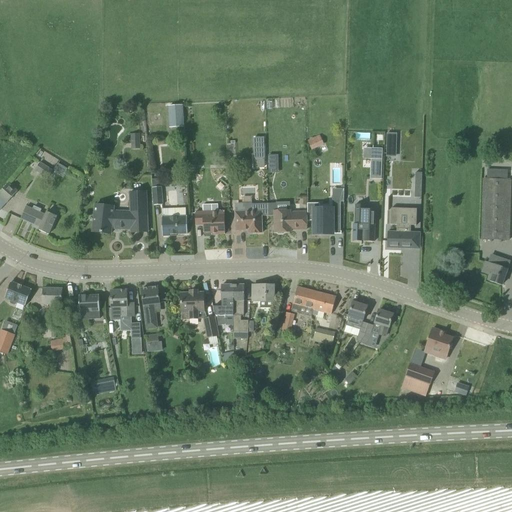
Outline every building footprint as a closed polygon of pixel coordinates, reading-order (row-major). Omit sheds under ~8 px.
[(183,105),(168,106),(169,128),(184,127),(183,105)] [(139,133),(130,134),(131,149),(140,148),(139,133)] [(387,134),(386,157),(396,157),(397,134),(387,134)] [(150,155),(158,155),(158,138),(149,138),(150,155)] [(264,138),(253,138),(254,159),(264,159),(264,138)] [(311,151),(318,148),(314,138),(307,141),(311,151)] [(278,155),(268,156),(268,164),(278,164),(278,155)] [(371,179),(382,179),(383,160),(372,159),(371,179)] [(40,162),(35,170),(48,178),(53,170),(40,162)] [(163,205),(160,179),(152,180),(153,187),(152,187),(154,206),(163,205)] [(511,179),(501,179),(487,179),(483,179),(481,240),(509,241),(511,210),(511,179)] [(0,197),(6,203),(17,191),(8,183),(0,192),(0,197)] [(96,204),(94,222),(93,232),(111,234),(111,229),(131,229),(131,233),(148,232),(146,191),(130,192),(131,212),(113,212),(114,206),(96,204)] [(341,222),(340,202),(332,202),(332,209),(321,209),(319,209),(319,204),(311,204),(307,204),(308,221),(313,221),(314,234),(321,234),(321,232),(324,232),(333,232),(333,222),(341,222)] [(262,233),(261,216),(268,216),(268,204),(252,204),(252,203),(235,203),(235,214),(236,231),(248,230),(248,234),(262,233)] [(203,205),(203,212),(195,212),(195,225),(203,225),(203,233),(211,233),(211,235),(225,234),(224,211),(218,211),(218,205),(203,205)] [(365,225),(364,241),(374,242),(375,210),(365,209),(365,205),(355,205),(355,225),(365,225)] [(32,209),(26,206),(21,219),(40,228),(39,230),(49,235),(57,216),(47,212),(46,215),(40,213),(41,210),(34,206),(32,209)] [(417,209),(406,209),(406,215),(391,215),(391,225),(397,225),(396,232),(391,232),(388,232),(387,248),(401,249),(401,247),(405,247),(405,249),(413,249),(413,233),(411,233),(411,226),(416,226),(417,209)] [(290,210),(274,211),(275,233),(277,233),(278,234),(283,234),(284,233),(286,232),(286,230),(307,229),(306,212),(290,213),(290,210)] [(187,234),(187,216),(162,217),(162,237),(177,236),(176,235),(187,234)] [(488,264),(485,263),(482,272),(490,275),(488,280),(502,285),(505,276),(507,277),(508,272),(507,271),(510,261),(499,257),(496,266),(488,264)] [(25,306),(32,290),(11,282),(5,298),(10,300),(10,302),(11,304),(14,306),(16,305),(17,303),(25,306)] [(233,306),(233,285),(222,285),(222,308),(214,308),(218,327),(227,325),(227,316),(232,316),(232,306),(233,306)] [(232,306),(232,316),(234,316),(234,339),(248,340),(248,333),(248,332),(248,321),(241,321),(241,316),(244,316),(244,301),(244,285),(233,285),(233,306),(232,306)] [(273,302),(274,302),(274,286),(253,285),(253,302),(260,302),(260,309),(273,309),(273,302)] [(160,310),(160,304),(158,287),(142,289),(144,306),(145,306),(148,330),(158,328),(156,310),(160,310)] [(312,315),(313,315),(318,293),(297,287),(293,305),(291,312),(312,317),(312,315)] [(44,288),(43,304),(51,305),(50,321),(52,321),(52,338),(61,338),(61,336),(62,336),(62,335),(68,334),(68,325),(61,324),(62,289),(44,288)] [(127,304),(127,300),(127,290),(111,291),(111,308),(112,308),(112,320),(121,320),(121,317),(134,317),(134,303),(127,304)] [(198,312),(204,312),(203,293),(198,293),(197,291),(192,291),(190,291),(190,293),(181,294),(181,304),(180,304),(180,311),(181,311),(182,313),(182,320),(198,319),(198,312)] [(336,297),(318,293),(313,315),(317,316),(318,311),(331,315),(336,297)] [(99,295),(79,295),(79,297),(80,309),(80,319),(100,319),(99,295)] [(364,339),(368,324),(362,322),(367,307),(353,302),(346,326),(353,327),(353,326),(361,328),(360,333),(357,341),(360,342),(362,343),(364,339)] [(372,332),(379,334),(385,336),(388,327),(389,328),(393,315),(379,310),(374,326),(373,331),(372,332)] [(282,330),(290,332),(294,314),(286,312),(282,330)] [(218,343),(217,337),(218,336),(215,317),(207,319),(206,319),(210,338),(209,338),(210,345),(218,343)] [(140,323),(131,323),(132,339),(140,338),(140,323)] [(372,332),(373,331),(374,326),(368,324),(364,339),(362,343),(365,345),(371,336),(372,332)] [(332,345),(335,332),(316,328),(313,341),(332,345)] [(445,360),(449,348),(453,338),(444,335),(445,333),(433,328),(424,353),(445,360)] [(0,352),(7,355),(15,335),(2,330),(0,334),(0,352)] [(70,334),(68,334),(62,335),(62,336),(63,339),(51,341),(53,351),(65,349),(72,347),(70,334)] [(159,335),(146,336),(147,339),(145,339),(147,353),(150,352),(150,345),(159,344),(159,335)] [(315,344),(313,353),(320,354),(322,346),(315,344)] [(411,364),(406,378),(429,386),(434,372),(422,367),(411,364)] [(334,366),(331,371),(335,376),(340,370),(339,370),(335,367),(334,366)] [(350,385),(357,376),(352,372),(345,380),(350,385)] [(115,379),(103,381),(105,394),(117,392),(115,379)] [(454,392),(461,392),(467,392),(469,387),(457,383),(454,392)]
